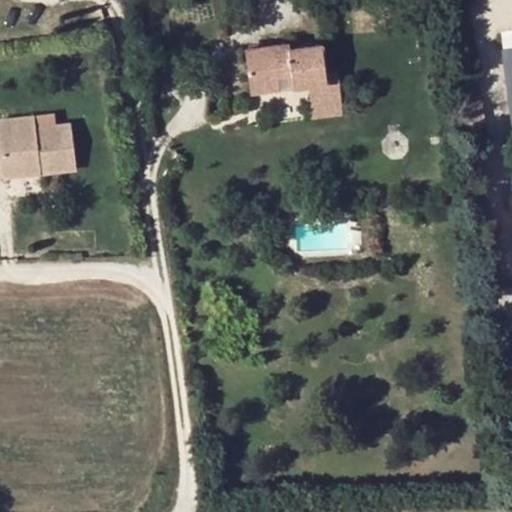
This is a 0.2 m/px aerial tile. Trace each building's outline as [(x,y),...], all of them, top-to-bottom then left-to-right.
[(288,51),(288,46),(244,51),(250,95),(278,92),(277,77),(291,76),(292,90),(325,86),(321,47),(288,51)] [(511,50),(502,52),(511,127),(511,50)] [(291,76),(277,77),(278,92),(292,90),(291,76)] [(485,133),(481,103),(464,105),(469,135),(485,133)] [(59,129),(58,117),(38,120),(39,132),(59,129)] [(80,174),(74,128),(39,132),(38,120),(1,124),(2,138),(0,138),(0,182),(10,182),(9,168),(43,165),(44,178),(80,174)] [(44,178),(43,165),(9,168),(10,182),(44,178)]
